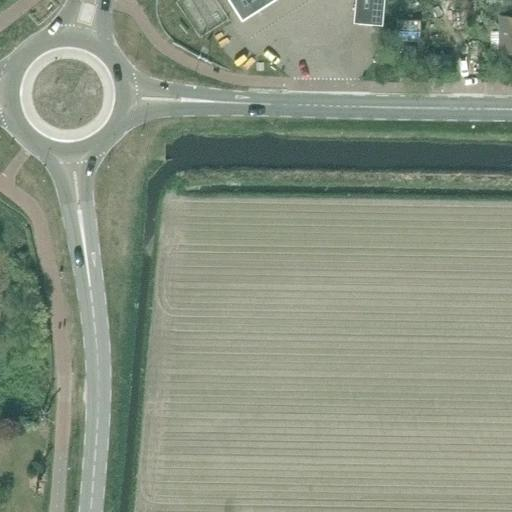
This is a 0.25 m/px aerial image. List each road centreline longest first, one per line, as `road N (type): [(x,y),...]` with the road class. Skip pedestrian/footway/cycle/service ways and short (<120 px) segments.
road 1 (tertiary): [(206,101),(511,108)]
road 2 (tertiary): [(91,511),(98,389),(83,240)]
